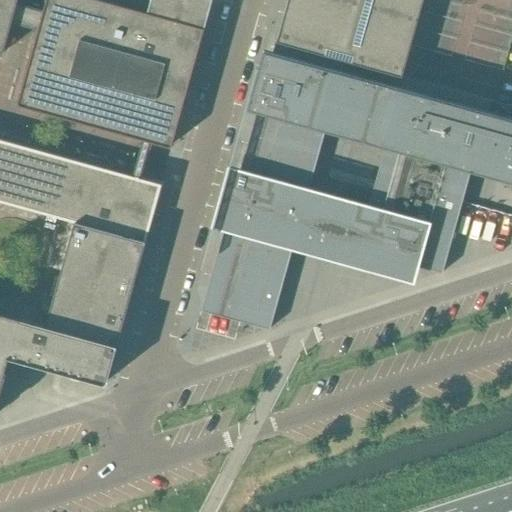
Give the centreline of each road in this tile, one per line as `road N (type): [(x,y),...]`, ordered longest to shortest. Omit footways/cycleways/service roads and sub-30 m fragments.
road 1 (residential): [(139,390),(247,0)]
road 2 (residential): [(132,475),(511,345)]
road 3 (residential): [(511,273),(139,390)]
road 4 (residential): [(139,390),(0,438)]
road 5 (residential): [(16,511),(132,475)]
